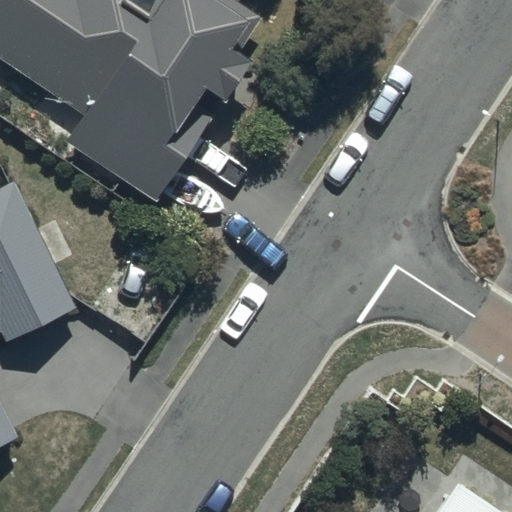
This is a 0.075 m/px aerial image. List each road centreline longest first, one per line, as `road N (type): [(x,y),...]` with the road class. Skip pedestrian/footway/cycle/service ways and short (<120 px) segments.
road 1 (residential): [(158,511),(347,234)]
road 2 (residential): [(347,234),(507,0)]
road 3 (residential): [(347,234),(511,342)]
